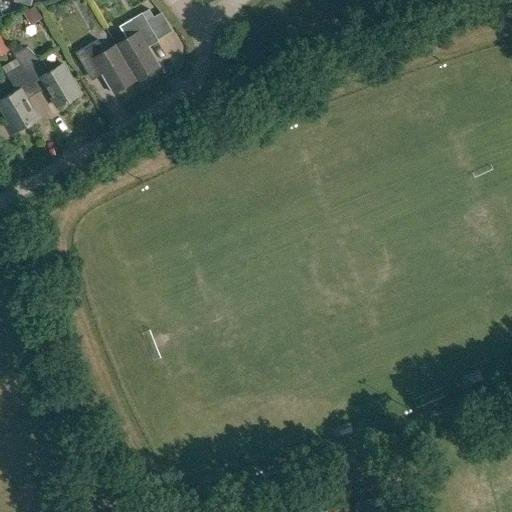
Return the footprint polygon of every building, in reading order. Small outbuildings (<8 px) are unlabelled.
[(20,13),(27,25),(38,19),(31,6),(20,13)] [(116,45),(137,80),(160,66),(146,43),(157,37),(142,13),(120,26),(127,39),(116,45)] [(8,30),(0,33),(0,54),(16,48),(8,30)] [(100,71),(114,93),(137,80),(116,45),(105,52),(98,39),(76,53),(90,77),(100,71)] [(27,47),(14,55),(20,65),(33,88),(44,82),(59,107),(80,95),(62,64),(50,71),(45,66),(46,65),(27,47)] [(20,89),(0,100),(0,103),(8,118),(2,122),(10,136),(39,119),(23,94),(33,88),(20,65),(9,71),(20,89)] [(394,511),(394,509),(386,511),(383,498),(355,506),(357,511),(394,511)]
